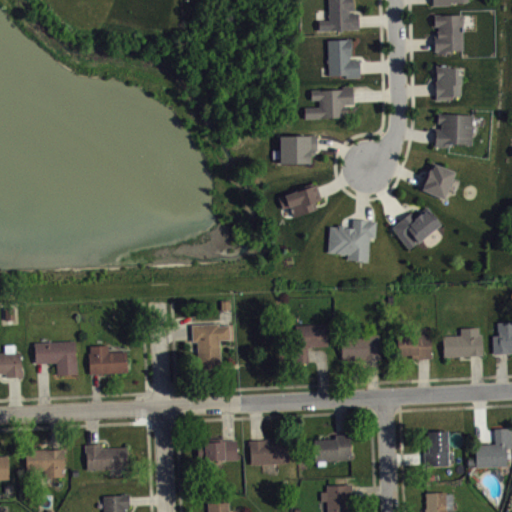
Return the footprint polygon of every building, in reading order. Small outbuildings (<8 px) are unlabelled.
[(328,0),(328,18),(318,19),(318,29),(358,28),(357,12),(349,12),(349,9),(353,9),(353,2),(352,0),(328,0)] [(472,7),(471,0),(435,0),(436,8),(472,7)] [(433,13),(433,25),(437,25),(438,30),(436,30),(436,35),(434,35),(433,49),(436,49),(436,52),(450,52),(452,49),(462,49),(462,23),(463,21),(462,13),(433,13)] [(327,38),(328,73),(344,73),(344,75),(359,76),(359,58),(349,59),(349,55),(351,55),(350,36),(346,36),(346,38),(327,38)] [(435,98),(449,98),(449,94),(459,94),(459,83),(461,82),(460,73),(456,70),(455,65),(451,66),(451,64),(435,64),(435,98)] [(310,88),(310,98),(319,98),(319,105),(304,105),(304,116),(321,116),(322,116),(343,116),(345,118),(350,115),(347,112),(347,104),(343,104),(343,103),(352,103),(352,84),(341,84),(342,87),(310,88)] [(437,111),(437,121),(441,122),(441,127),(435,127),(434,145),(448,145),(448,143),(449,142),(471,143),(472,113),(437,111)] [(279,135),(279,161),(310,162),(309,154),(314,154),(313,148),(315,148),(315,134),(279,135)] [(421,188),(423,183),(422,183),(428,168),(430,168),(433,162),(454,171),(443,198),(421,188)] [(278,195),(281,207),(286,206),(290,206),(293,215),(316,207),(314,201),(321,198),(316,183),(313,184),(312,181),(298,186),(299,188),(278,195)] [(391,226),(408,248),(440,222),(426,205),(416,214),(414,215),(413,214),(410,211),(391,226)] [(329,224),(327,251),(339,251),(339,253),(344,253),(344,252),(346,252),(346,258),(356,258),(355,259),(367,260),(369,236),(374,236),(375,220),(368,220),(368,218),(352,217),(351,226),(346,226),(347,224),(337,223),(337,225),(329,224)] [(511,351),(492,352),(491,334),(497,333),(497,328),(493,328),(493,322),(496,322),(496,320),(511,320),(511,351)] [(191,323),(191,340),(197,340),(198,368),(221,367),(219,339),(229,338),(229,324),(219,324),(218,322),(191,323)] [(326,322),(327,345),(307,345),(308,365),(288,366),(287,345),(296,345),(295,324),(326,322)] [(442,334),(443,356),(482,354),(481,333),(478,333),(478,326),(460,326),(460,334),(442,334)] [(397,354),(411,353),(411,358),(430,357),(430,332),(416,333),(416,330),(396,331),(397,354)] [(341,358),(361,357),(361,359),(380,358),(378,333),(340,334),(341,358)] [(34,341),(35,362),(56,361),(56,372),(76,371),(76,357),(75,355),(74,339),(34,341)] [(0,351),(0,372),(6,372),(6,376),(22,375),(22,368),(21,366),(20,350),(16,350),(16,343),(4,344),(5,351),(0,351)] [(88,352),(89,372),(127,371),(126,350),(109,351),(109,344),(90,345),(90,352),(88,352)] [(493,427),(511,426),(511,447),(505,447),(506,463),(475,466),(475,464),(474,464),(474,466),(467,466),(467,457),(474,456),(474,443),(494,442),(493,427)] [(423,450),(424,464),(448,464),(447,429),(427,430),(427,450),(423,450)] [(334,433),(334,438),(313,438),(314,459),(317,459),(317,464),(325,464),(325,459),(333,459),(334,457),(350,457),(350,432),(334,433)] [(250,462),(290,461),(288,439),(273,440),(273,437),(247,439),(247,444),(249,444),(250,462)] [(236,438),(236,458),(197,460),(196,440),(236,438)] [(85,443),(86,468),(130,466),(128,446),(102,447),(103,442),(85,443)] [(63,448),(63,474),(44,475),(43,469),(26,469),(25,448),(63,448)] [(0,478),(9,478),(8,455),(0,455),(0,478)] [(326,484),(326,489),(320,489),(320,499),(326,500),(326,511),(346,511),(346,503),(351,502),(350,482),(326,484)] [(425,491),(426,507),(424,507),(424,511),(453,511),(453,509),(452,492),(446,492),(446,490),(425,491)] [(102,511),(102,494),(120,494),(120,492),(129,492),(129,506),(124,507),(124,511),(102,511)] [(207,501),(207,511),(228,511),(228,501),(207,501)]
